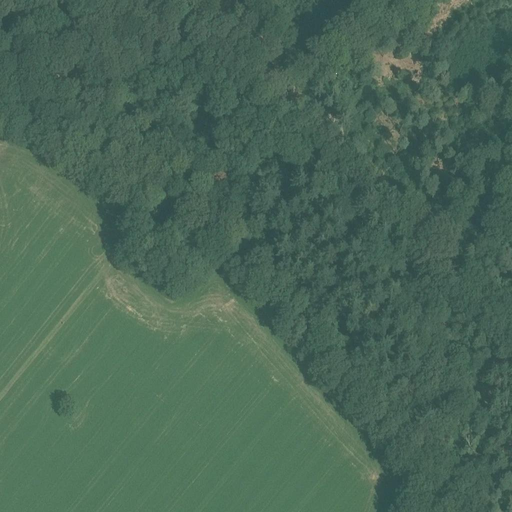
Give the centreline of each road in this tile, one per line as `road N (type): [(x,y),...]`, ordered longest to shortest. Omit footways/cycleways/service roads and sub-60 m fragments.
road 1 (track): [(0,397),(148,227),(369,39)]
road 2 (tertiary): [(511,331),(175,0)]
